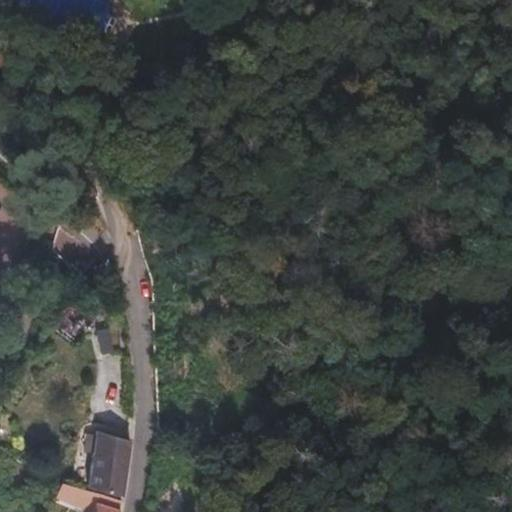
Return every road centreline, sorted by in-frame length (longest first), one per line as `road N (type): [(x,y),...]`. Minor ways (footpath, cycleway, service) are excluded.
road 1 (residential): [(129,511),(144,411),(134,323),(113,253)]
road 2 (residential): [(0,86),(100,202),(113,253)]
road 3 (residential): [(113,253),(62,218),(0,156)]
